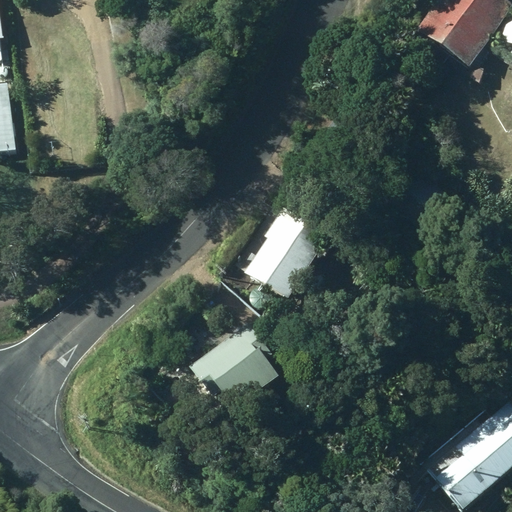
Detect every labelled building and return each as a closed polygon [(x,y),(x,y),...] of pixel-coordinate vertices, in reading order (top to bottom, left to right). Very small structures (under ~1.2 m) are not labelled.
[(474,62),(511,5),(511,1),(509,0),(437,0),(417,30),(455,54),(448,64),(477,83),(486,70),(474,62)] [(0,81),(0,142),(16,141),(9,81),(0,81)] [(338,113),(315,145),(331,157),(355,125),(338,113)] [(462,206),(414,163),(384,196),(433,239),(462,206)] [(289,298),(329,235),(283,206),(264,236),(267,238),(247,270),(289,298)] [(248,322),(189,365),(214,397),(271,354),(248,322)] [(511,398),(430,468),(464,508),(511,467),(511,398)]
